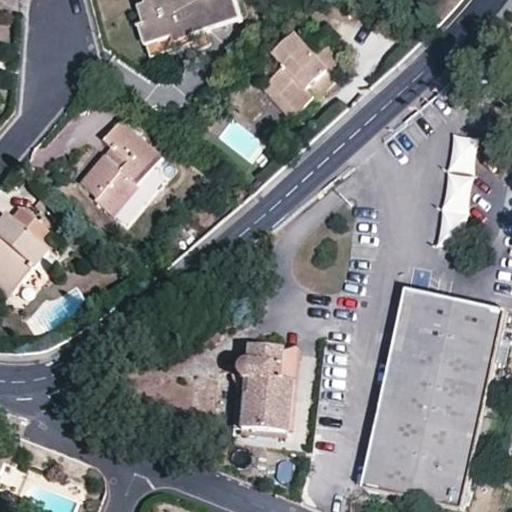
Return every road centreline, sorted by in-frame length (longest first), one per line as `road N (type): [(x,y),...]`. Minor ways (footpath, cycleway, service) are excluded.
road 1 (tertiary): [(34,383),(149,313),(432,64),(493,0)]
road 2 (residential): [(0,161),(54,92),(61,23)]
road 3 (residential): [(138,466),(269,511)]
road 4 (residential): [(34,383),(87,440),(138,466)]
